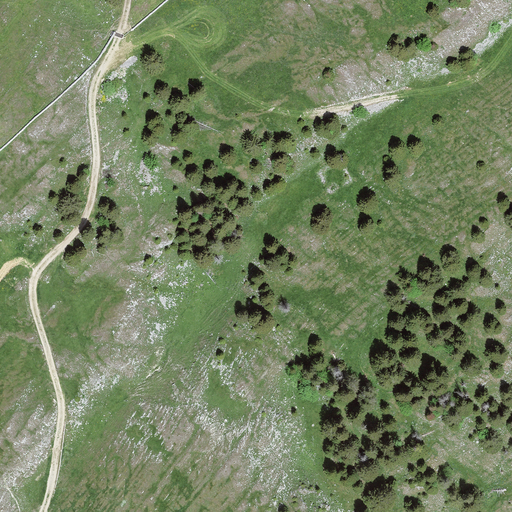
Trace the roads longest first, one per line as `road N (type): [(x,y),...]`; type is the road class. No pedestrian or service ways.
road 1 (track): [(43,511),(62,413),(33,279),(89,210),(93,88),(128,0)]
road 2 (track): [(110,53),(166,32),(212,77),(275,110),(305,114),(461,84),(487,70),(511,38)]
